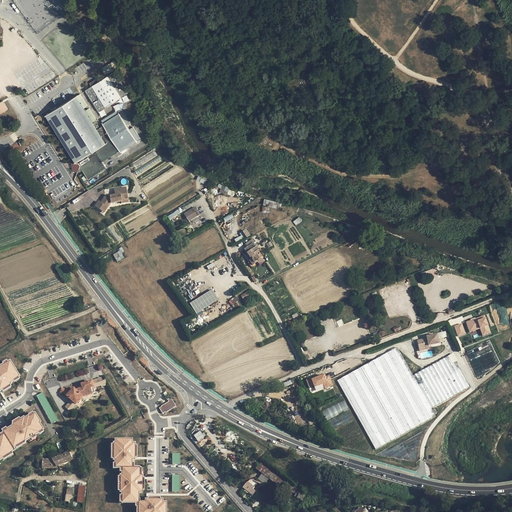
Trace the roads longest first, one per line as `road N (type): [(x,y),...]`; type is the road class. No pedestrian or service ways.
road 1 (residential): [(511,294),(224,407)]
road 2 (track): [(332,0),(393,62),(460,93),(511,140)]
road 3 (primary): [(318,453),(441,487),(511,488)]
road 4 (residential): [(143,386),(104,341),(41,360),(23,399),(0,414)]
road 5 (primary): [(97,288),(151,358),(198,397)]
road 6 (primary): [(202,392),(97,288)]
road 7 (primary): [(6,172),(97,288)]
